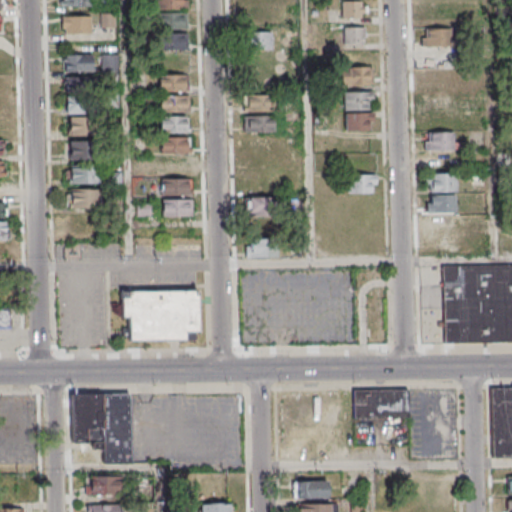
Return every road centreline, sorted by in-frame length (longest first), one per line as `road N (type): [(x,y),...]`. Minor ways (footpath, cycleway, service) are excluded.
road 1 (residential): [(49,511),(34,0)]
road 2 (tertiary): [(511,366),(45,373)]
road 3 (residential): [(221,371),(210,0)]
road 4 (residential): [(409,368),(397,0)]
road 5 (residential): [(474,511),(470,367)]
road 6 (residential): [(261,511),(257,370)]
